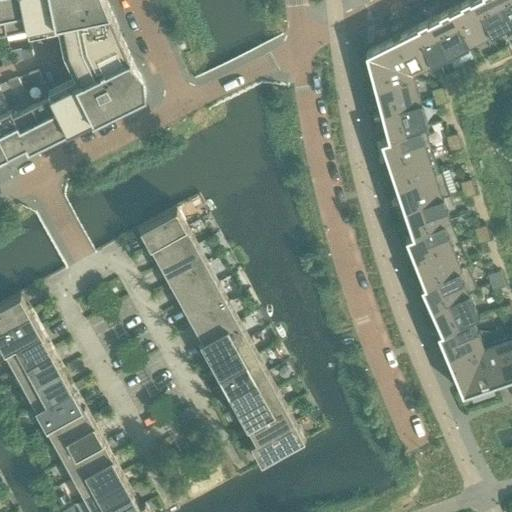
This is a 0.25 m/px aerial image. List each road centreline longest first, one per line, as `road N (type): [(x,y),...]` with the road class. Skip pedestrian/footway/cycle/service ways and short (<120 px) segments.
road 1 (residential): [(89,270),(56,288),(140,444),(201,410),(119,254)]
road 2 (residential): [(297,50),(343,259),(413,440)]
road 3 (residential): [(41,180),(183,105)]
road 4 (residential): [(183,105),(297,50)]
